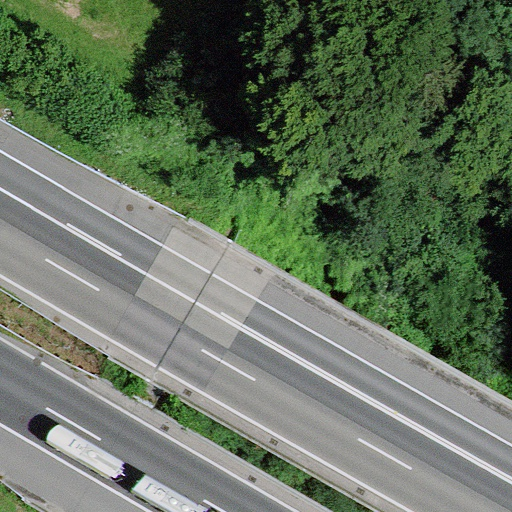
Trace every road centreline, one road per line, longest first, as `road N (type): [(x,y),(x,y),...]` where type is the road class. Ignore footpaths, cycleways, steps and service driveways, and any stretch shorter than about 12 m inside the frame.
road 1 (motorway): [(511,475),(188,309),(0,228)]
road 2 (motorway): [(482,511),(0,233)]
road 3 (motorway): [(0,376),(231,511)]
